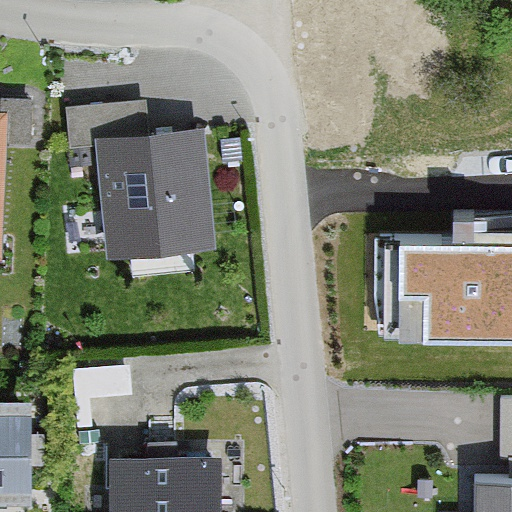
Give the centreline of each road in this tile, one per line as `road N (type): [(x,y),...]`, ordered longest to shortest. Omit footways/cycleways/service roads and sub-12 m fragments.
road 1 (residential): [(312,511),(267,34)]
road 2 (residential): [(267,34),(183,39),(0,11)]
